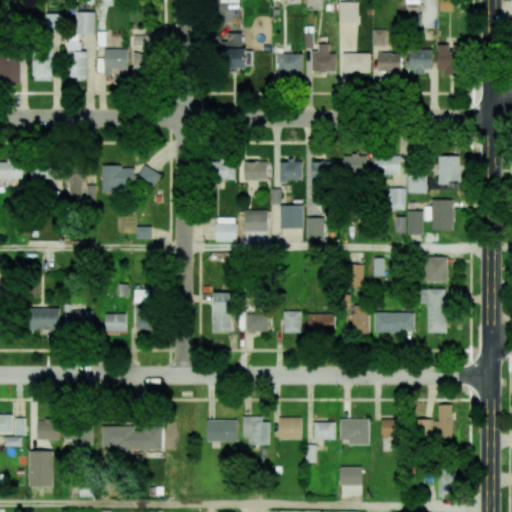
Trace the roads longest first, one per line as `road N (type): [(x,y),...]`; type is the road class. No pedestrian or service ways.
road 1 (secondary): [(489,511),(491,0)]
road 2 (residential): [(0,118),(491,118)]
road 3 (residential): [(0,375),(490,375)]
road 4 (residential): [(184,375),(185,0)]
